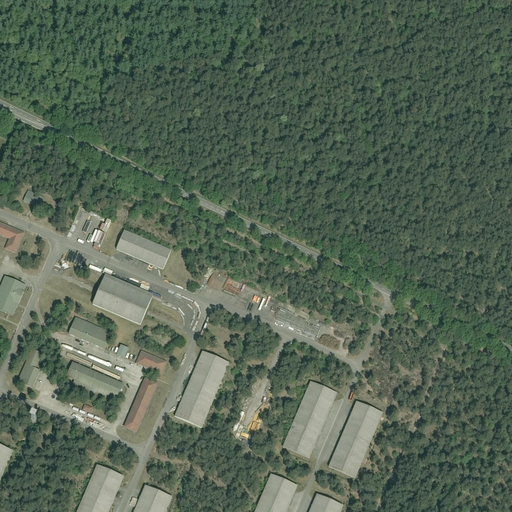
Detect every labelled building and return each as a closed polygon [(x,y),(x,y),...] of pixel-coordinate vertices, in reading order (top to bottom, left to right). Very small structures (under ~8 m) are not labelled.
[(27,191),(22,202),(35,208),(40,196),(27,191)] [(0,236),(7,239),(3,251),(14,255),(21,238),(23,233),(0,224),(0,236)] [(120,233),(113,251),(159,270),(167,252),(120,233)] [(101,277),(89,306),(138,326),(150,298),(101,277)] [(2,278),(0,283),(0,312),(11,317),(24,287),(2,278)] [(72,321),(66,336),(102,349),(108,334),(72,321)] [(119,348),(114,358),(122,361),(126,351),(119,348)] [(141,350),(134,365),(160,376),(166,360),(141,350)] [(16,395),(26,400),(38,372),(34,371),(41,355),(32,351),(17,384),(21,385),(16,395)] [(199,352),(172,420),(200,432),(228,364),(199,352)] [(121,386),(70,364),(62,383),(112,405),(121,386)] [(122,429),(134,434),(155,385),(142,380),(122,429)] [(281,449),(310,461),(337,396),(308,384),(281,449)] [(328,470),(357,481),(383,416),(354,404),(328,470)] [(84,406),(81,411),(88,415),(90,409),(84,406)] [(0,445),(0,482),(13,451),(0,445)] [(77,511),(108,511),(123,477),(97,466),(77,511)] [(255,511),(285,511),(296,488),(271,477),(255,511)] [(131,511),(164,511),(171,499),(142,487),(131,511)] [(308,511),(341,511),(343,508),(315,496),(308,511)]
